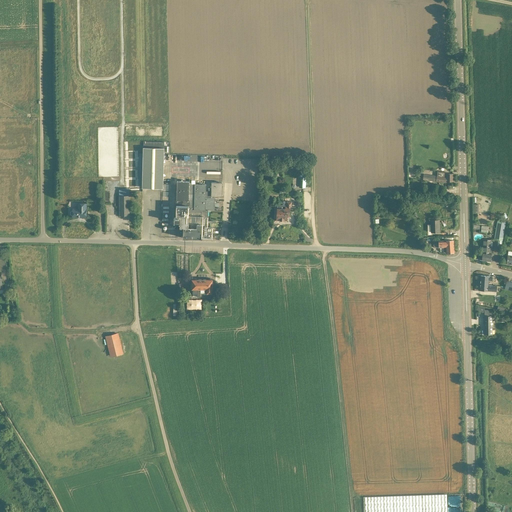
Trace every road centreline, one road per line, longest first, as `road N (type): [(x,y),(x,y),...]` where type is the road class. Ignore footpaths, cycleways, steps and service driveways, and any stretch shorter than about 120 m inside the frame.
road 1 (tertiary): [(465,264),(400,250),(132,242)]
road 2 (unclassified): [(189,511),(137,320),(132,242)]
road 3 (track): [(352,511),(324,248)]
road 4 (tertiary): [(465,264),(457,0)]
road 5 (track): [(307,0),(317,248)]
road 6 (tertiary): [(472,511),(465,264)]
road 7 (track): [(40,0),(43,239)]
road 8 (track): [(112,203),(122,184),(122,66)]
road 9 (tertiary): [(132,242),(0,239)]
